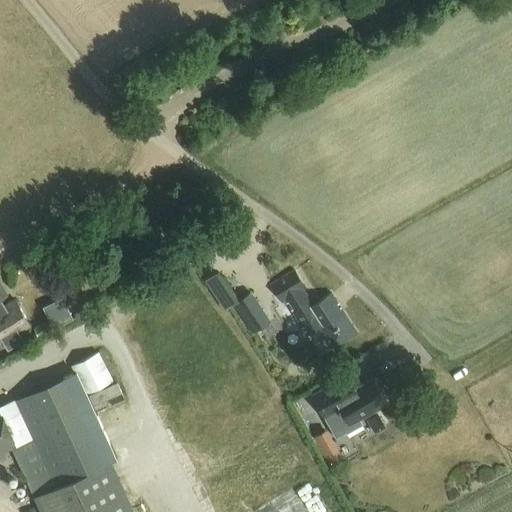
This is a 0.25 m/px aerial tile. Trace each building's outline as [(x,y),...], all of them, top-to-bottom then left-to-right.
[(306,336),(318,329),(331,350),(355,335),(331,296),(312,307),(302,292),(305,289),(295,273),(271,287),(282,304),(285,302),(306,336)] [(0,342),(2,342),(7,351),(23,341),(18,332),(28,326),(15,303),(6,309),(0,300),(7,296),(0,285),(0,342)] [(255,336),(271,325),(250,295),(235,306),(255,336)] [(48,322),(33,328),(38,339),(52,333),(48,322)] [(0,457),(12,452),(14,457),(39,511),(134,511),(111,461),(102,465),(63,379),(14,402),(0,407),(0,457)] [(362,426),(359,420),(384,406),(370,381),(347,394),(340,381),(309,398),(326,428),(339,421),(346,435),(362,426)] [(366,421),(374,434),(385,428),(377,414),(366,421)] [(313,438),(329,467),(342,459),(326,431),(313,438)]
